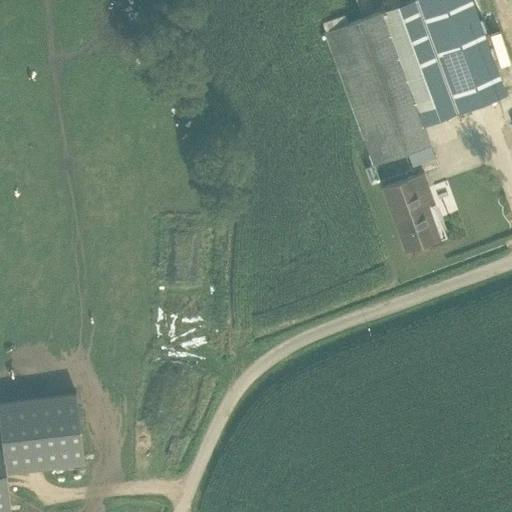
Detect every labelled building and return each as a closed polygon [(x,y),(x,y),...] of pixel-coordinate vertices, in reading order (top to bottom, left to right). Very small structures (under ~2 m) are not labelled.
[(412,0),(399,5),(440,118),(506,94),(472,0),(412,0)] [(354,112),(373,164),(417,147),(420,156),(432,152),(429,143),(430,143),(381,10),(325,32),(349,101),(354,112)] [(345,116),(354,112),(349,101),(340,104),(345,116)] [(405,251),(446,237),(423,172),(381,187),(405,251)] [(84,461),(75,394),(0,402),(0,511),(8,511),(6,470),(84,461)]
